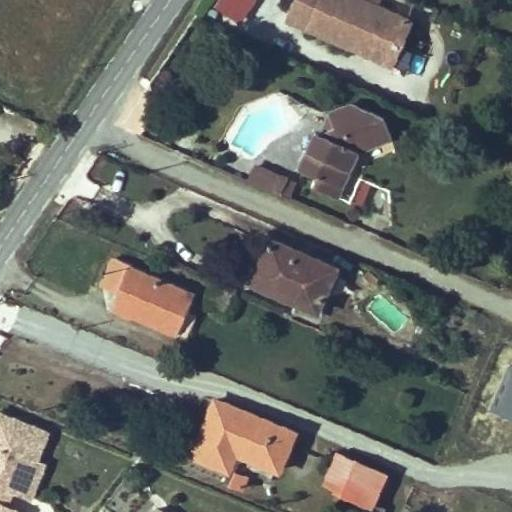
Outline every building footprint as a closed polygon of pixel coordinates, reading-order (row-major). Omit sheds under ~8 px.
[(222,0),(221,3),(241,18),(252,2),(249,0),(222,0)] [(362,0),(294,0),(287,19),(390,63),(409,20),(377,6),(362,0)] [(315,176),(311,184),(336,196),(355,150),(390,136),(383,116),(353,103),(329,114),(333,126),(320,134),(315,132),(298,169),(315,176)] [(333,126),(329,114),(320,134),(333,126)] [(253,166),(248,180),(288,197),(294,183),(253,166)] [(269,239),(251,284),(316,311),(335,268),(269,239)] [(119,291),(111,309),(128,316),(129,314),(174,332),(190,294),(129,268),(131,264),(114,257),(102,284),(119,291)] [(231,292),(217,286),(209,309),(222,315),(231,292)] [(196,314),(184,309),(175,331),(187,336),(196,314)] [(228,470),(235,453),(278,470),(293,431),(214,400),(192,455),(228,470)] [(46,432),(0,412),(0,511),(9,511),(5,510),(13,491),(26,458),(34,462),(46,432)] [(363,502),(377,471),(335,454),(322,485),(363,502)] [(34,462),(26,458),(13,491),(30,498),(43,464),(34,462)] [(220,479),(242,487),(246,477),(228,470),(224,468),(220,479)] [(380,511),(382,510),(363,502),(359,511),(380,511)]
